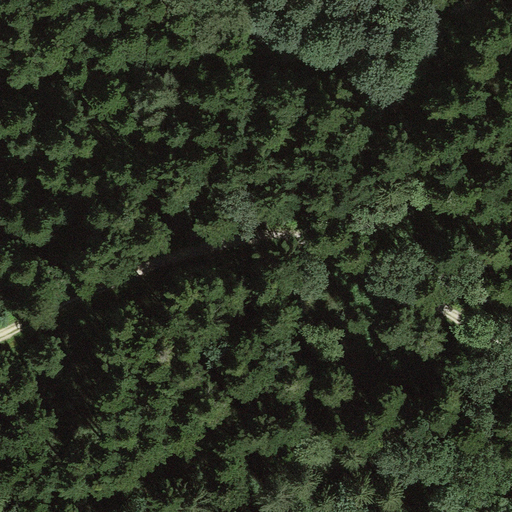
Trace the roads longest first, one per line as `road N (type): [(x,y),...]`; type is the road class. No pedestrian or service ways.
road 1 (track): [(0,93),(267,49),(340,67),(385,93),(420,146),(402,285)]
road 2 (track): [(511,352),(350,256),(277,237),(199,247),(0,335)]
